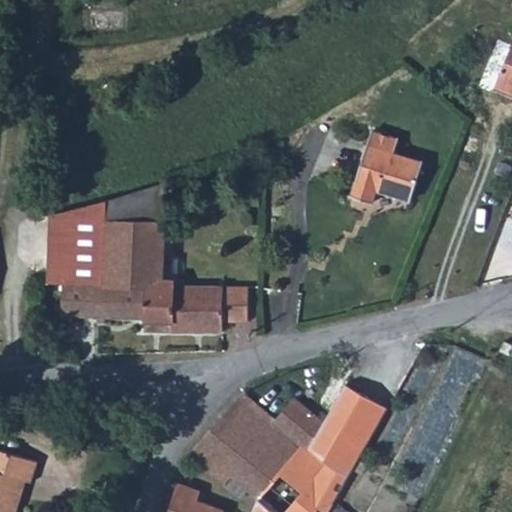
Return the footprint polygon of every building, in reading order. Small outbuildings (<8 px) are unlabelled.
[(511,46),(510,46),(493,88),(511,96),(511,46)] [(365,147),(352,199),(363,201),(373,204),(376,191),(410,200),(421,162),(391,154),(395,140),(368,133),(365,147)] [(105,201),(105,223),(162,223),(164,186),(105,201)] [(105,251),(102,251),(103,284),(91,284),(90,319),(99,319),(99,317),(114,317),(115,287),(160,288),(160,282),(183,283),(183,280),(161,280),(162,233),(162,223),(105,223),(105,237),(105,251)] [(103,284),(102,251),(61,251),(60,318),(90,319),(91,284),(103,284)] [(99,317),(99,319),(169,322),(169,330),(196,331),(222,331),(222,320),(246,321),(246,288),(195,287),(183,286),(183,283),(160,282),(160,288),(115,287),(114,317),(99,317)] [(246,511),(323,511),(325,511),(351,469),(382,421),(358,403),(342,391),(319,426),(298,409),(280,429),(271,439),(258,453),(234,480),(253,495),(246,511)] [(235,407),(271,439),(280,429),(274,423),(244,397),(235,407)] [(292,403),(274,423),(280,429),(298,409),(292,403)] [(192,450),(187,455),(196,462),(221,485),(229,477),(234,480),(258,453),(271,439),(235,407),(231,404),(207,432),(192,450)] [(0,511),(11,511),(16,501),(10,499),(19,476),(25,478),(28,479),(36,460),(0,446),(0,511)] [(25,478),(19,476),(10,499),(16,501),(25,478)] [(175,484),(166,511),(220,511),(194,502),(198,491),(175,484)]
